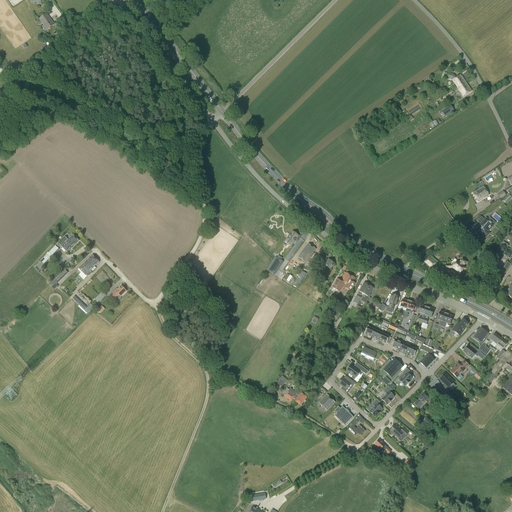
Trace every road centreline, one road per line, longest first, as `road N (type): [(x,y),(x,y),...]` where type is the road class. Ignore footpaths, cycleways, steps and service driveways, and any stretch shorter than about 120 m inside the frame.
road 1 (track): [(203,213),(197,243),(160,297),(164,324),(204,365),(208,382),(162,511)]
road 2 (unclassified): [(398,280),(282,201),(212,121)]
road 3 (primary): [(404,269),(292,191),(222,111)]
road 4 (residential): [(426,377),(411,362),(358,340),(330,383),(377,426)]
road 5 (unclassified): [(511,146),(464,57),(413,0)]
road 6 (unclassified): [(222,111),(335,0)]
road 7 (unclassified): [(120,0),(212,121)]
road 8 (unclassified): [(0,93),(114,0)]
road 9 (primary): [(222,111),(137,0)]
road 10 (residential): [(268,398),(354,447),(377,426)]
